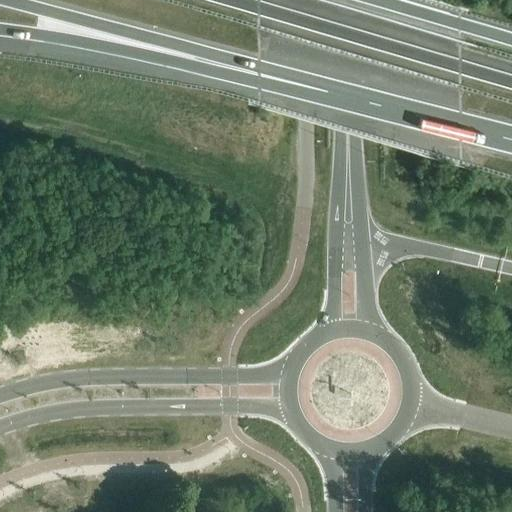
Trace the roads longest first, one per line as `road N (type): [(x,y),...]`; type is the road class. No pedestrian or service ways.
road 1 (motorway): [(0,32),(328,89)]
road 2 (trunk): [(9,0),(328,89)]
road 3 (motorway): [(511,84),(225,0)]
road 4 (unclassified): [(0,429),(76,410),(290,409)]
road 5 (unclassified): [(290,373),(78,379),(0,396)]
road 6 (secondary): [(347,142),(327,333)]
road 7 (secondary): [(368,331),(363,223),(347,142)]
road 8 (trunk): [(328,89),(511,141)]
road 9 (trunk): [(511,41),(372,0)]
road 10 (secondary): [(345,0),(347,142)]
